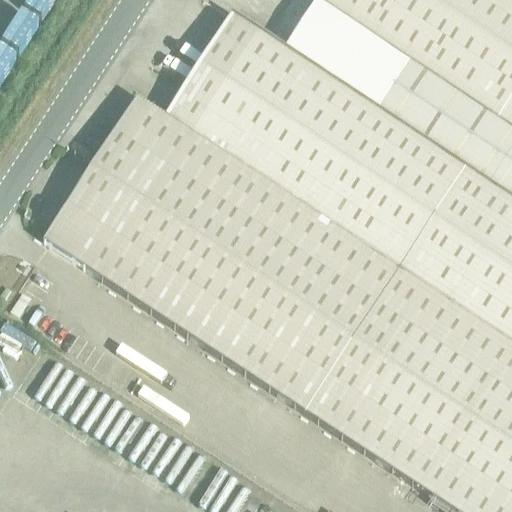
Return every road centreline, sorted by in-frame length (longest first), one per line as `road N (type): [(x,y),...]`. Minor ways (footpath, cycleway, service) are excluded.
road 1 (unclassified): [(0,211),(141,0)]
road 2 (unknown): [(0,493),(27,473),(56,468),(89,471),(142,502)]
